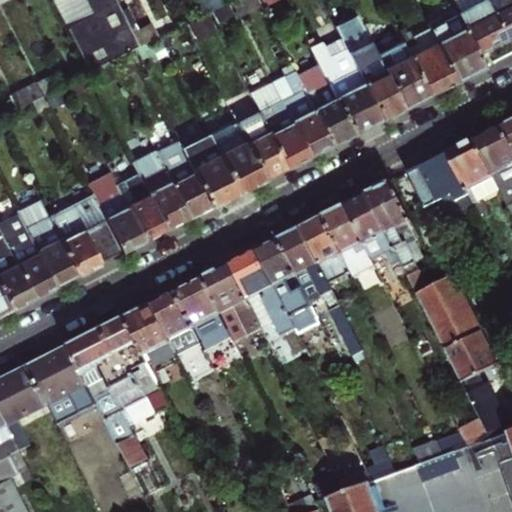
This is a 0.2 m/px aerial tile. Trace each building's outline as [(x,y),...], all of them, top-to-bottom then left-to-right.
[(79,0),(52,0),(67,28),(88,18),(79,0)] [(79,0),(88,18),(67,28),(89,72),(137,48),(113,0),(79,0)] [(202,15),(221,5),(217,0),(211,0),(198,7),(202,15)] [(458,20),(477,59),(504,45),(511,40),(511,0),(462,0),(455,3),(462,17),(458,20)] [(356,19),(345,25),(360,55),(371,49),(356,19)] [(436,46),(454,83),(469,75),(482,69),(477,59),(458,20),(430,34),(436,46)] [(417,50),(405,55),(408,60),(427,97),(441,89),(454,83),(436,46),(430,34),(413,42),(417,50)] [(320,41),(307,48),(316,65),(351,136),(366,128),(379,121),(361,85),(354,70),(347,56),(331,64),(320,41)] [(383,73),(408,60),(405,55),(403,49),(377,62),(383,73)] [(125,55),(113,62),(118,71),(130,65),(125,55)] [(415,103),(427,97),(408,60),(383,73),(383,74),(401,110),(415,103)] [(316,65),(294,76),(329,147),(339,142),(351,136),(316,65)] [(389,116),(401,110),(383,74),(361,85),(379,121),(389,116)] [(278,104),(289,126),(306,158),(319,152),(329,147),(294,76),(293,75),(281,81),(289,98),(278,104)] [(306,158),(289,126),(278,131),(271,118),(266,121),(262,113),(257,116),(264,131),(267,136),(283,170),(294,164),(306,158)] [(264,131),(257,116),(253,118),(260,132),(264,131)] [(511,122),(503,127),(511,145),(511,122)] [(494,174),(511,208),(511,145),(503,127),(491,133),(476,140),(494,174)] [(243,141),(246,147),(267,136),(264,131),(260,132),(243,141)] [(240,136),(212,150),(234,195),(248,188),(263,180),(246,147),(243,141),(240,136)] [(267,136),(246,147),(263,180),(273,175),(283,170),(267,136)] [(449,154),(470,194),(474,191),(471,185),(494,174),(476,140),(464,146),(449,154)] [(174,143),(152,154),(153,156),(161,171),(185,220),(196,214),(207,209),(184,163),(174,143)] [(234,195),(212,150),(192,159),(184,163),(207,209),(222,201),(234,195)] [(152,154),(129,166),(137,182),(162,232),(173,226),(185,220),(161,171),(152,154)] [(473,200),(470,194),(449,154),(438,160),(422,168),(439,200),(446,215),(473,200)] [(415,171),(409,175),(426,207),(439,200),(422,168),(415,171)] [(162,232),(137,182),(133,185),(129,180),(122,185),(132,205),(122,211),(139,243),(151,237),(162,232)] [(408,245),(422,237),(394,182),(382,189),(369,195),(402,261),(418,293),(428,288),(423,273),(408,245)] [(101,224),(117,254),(128,249),(139,243),(122,211),(112,192),(101,198),(112,216),(100,222),(101,224)] [(346,206),(373,259),(388,252),(391,256),(396,265),(402,261),(369,195),(356,202),(346,206)] [(57,246),(49,230),(44,220),(34,202),(12,214),(24,237),(51,288),(62,282),(73,277),(57,246)] [(377,268),(373,259),(346,206),(336,212),(324,217),(351,273),(354,279),(377,268)] [(55,214),(44,220),(49,230),(61,225),(55,214)] [(329,284),(351,273),(324,217),(313,223),(302,229),(329,284)] [(94,266),(117,254),(101,224),(69,240),(57,246),(73,277),(94,266)] [(61,225),(49,230),(57,246),(69,240),(61,225)] [(365,356),(329,284),(302,229),(291,234),(279,240),(311,305),(324,298),(356,360),(365,356)] [(0,245),(2,249),(28,300),(38,294),(51,288),(24,237),(9,245),(6,240),(0,242),(0,245)] [(295,330),(318,318),(311,305),(279,240),(269,245),(256,252),(295,330)] [(0,301),(5,311),(19,304),(28,300),(2,249),(0,249),(0,301)] [(298,337),(295,330),(256,252),(245,258),(229,265),(259,325),(273,318),(285,343),(298,337)] [(259,325),(229,265),(217,272),(203,278),(233,339),(247,332),(259,325)] [(418,293),(464,383),(500,365),(454,275),(447,279),(428,288),(418,293)] [(233,339),(203,278),(189,286),(174,293),(199,343),(207,360),(236,345),(233,339)] [(199,343),(174,293),(164,298),(150,305),(168,340),(180,335),(190,354),(197,350),(195,346),(199,343)] [(169,342),(168,340),(150,305),(138,312),(123,319),(144,360),(150,356),(149,352),(169,342)] [(272,351),(285,343),(273,318),(259,325),(272,351)] [(194,458),(144,360),(123,319),(105,328),(68,347),(88,386),(140,485),(194,458)] [(29,367),(49,406),(88,386),(68,347),(48,357),(29,366),(29,367)] [(49,406),(29,367),(10,376),(0,381),(0,412),(8,427),(49,406)] [(493,441),(504,437),(500,428),(509,424),(488,383),(469,393),(493,441)] [(8,427),(0,412),(0,511),(29,511),(12,476),(19,472),(11,455),(20,450),(8,427)] [(511,433),(504,437),(493,441),(481,445),(485,458),(501,451),(505,463),(511,460),(511,433)] [(461,453),(422,466),(428,482),(466,468),(463,458),(461,453)] [(369,481),(393,472),(389,460),(365,469),(369,481)] [(385,511),(375,483),(330,499),(334,511),(385,511)]
